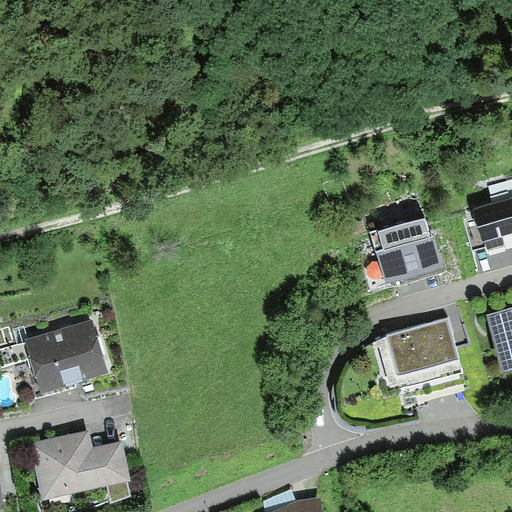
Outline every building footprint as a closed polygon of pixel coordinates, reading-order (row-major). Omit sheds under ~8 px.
[(511,197),(477,206),(485,239),(505,234),(507,241),(511,239),(511,197)] [(440,265),(427,217),(373,231),(386,279),(440,265)] [(511,359),(511,307),(492,313),(506,361),(511,359)] [(462,365),(448,316),(379,336),(393,385),(462,365)] [(103,371),(89,326),(29,344),(42,389),(103,371)] [(83,435),(32,445),(43,493),(122,476),(116,446),(87,453),(83,435)] [(326,511),(324,496),(262,503),(263,511),(326,511)]
